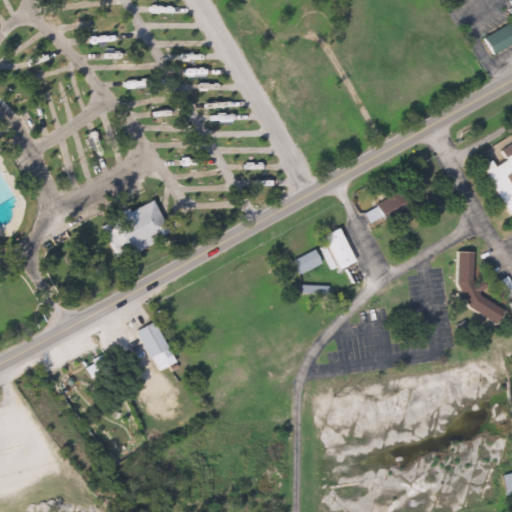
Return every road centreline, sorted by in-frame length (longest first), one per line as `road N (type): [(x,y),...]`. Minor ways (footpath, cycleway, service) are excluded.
road 1 (secondary): [(511,80),(0,366)]
road 2 (residential): [(257,224),(125,0)]
road 3 (residential): [(66,331),(50,301),(14,300),(8,289),(10,269),(35,239),(47,205),(26,150)]
